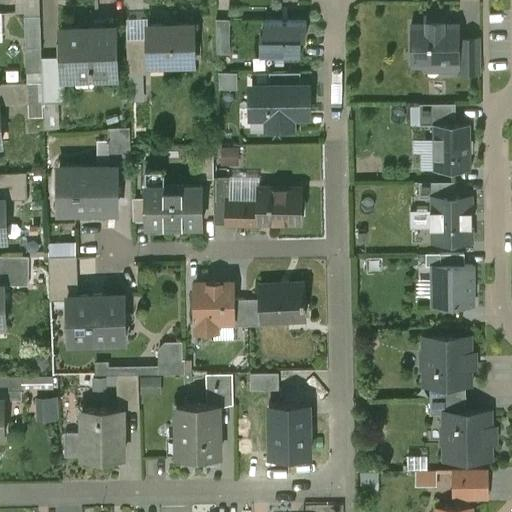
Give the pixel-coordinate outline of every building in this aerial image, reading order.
[(40,14),(24,14),(25,46),(41,45),(40,14)] [(460,17),(412,19),(413,66),(458,64),(458,75),(481,75),(480,36),(461,36),(460,17)] [(306,19),(263,19),(262,34),(259,34),(259,52),(300,53),(300,35),(306,35),(306,19)] [(192,21),(175,22),(176,23),(164,23),(164,22),(147,23),(148,36),(148,62),(149,62),(194,61),(192,21)] [(114,24),(61,25),(62,54),(62,74),(64,74),(72,73),(72,72),(90,71),(91,73),(116,72),(114,24)] [(148,36),(126,37),(128,72),(150,71),(149,62),(148,62),(148,36)] [(62,54),(41,55),(42,79),(43,100),(65,100),(64,74),(62,74),(62,54)] [(300,70),(269,70),(269,84),(300,84),(300,70)] [(90,71),(72,72),(72,73),(72,81),(75,84),(88,83),(91,80),(91,73),(90,71)] [(42,79),(28,80),(29,101),(28,101),(28,114),(43,114),(43,105),(43,100),(42,79)] [(28,80),(0,80),(0,102),(28,101),(29,101),(28,80)] [(269,84),(251,84),(252,112),(267,112),(267,123),(291,123),(291,112),(301,112),(301,84),(300,84),(269,84)] [(433,169),(472,168),(471,122),(433,122),(433,169)] [(129,125),(107,126),(109,164),(114,164),(115,176),(131,175),(129,125)] [(214,175),(213,151),(192,152),(193,176),(214,175)] [(109,164),(59,166),(61,209),(116,207),(115,176),(114,164),(109,164)] [(26,170),(0,171),(0,190),(14,190),(14,197),(27,197),(26,170)] [(228,175),(214,175),(214,223),(225,222),(225,197),(227,197),(228,175)] [(201,185),(145,187),(145,194),(146,219),(146,223),(202,221),(201,185)] [(227,197),(225,197),(225,222),(258,222),(258,219),(300,221),(300,186),(258,185),(258,197),(227,197)] [(145,194),(132,195),(133,219),(146,219),(145,194)] [(6,196),(0,196),(0,236),(8,236),(6,196)] [(433,243),(476,242),(475,197),(432,198),(433,243)] [(78,253),(48,254),(49,286),(79,285),(78,253)] [(29,254),(0,254),(0,282),(4,283),(4,284),(30,283),(29,254)] [(434,310),(477,309),(476,265),(433,266),(434,310)] [(232,280),(195,280),(196,319),(197,319),(197,328),(216,328),(216,319),(231,319),(232,318),(232,297),(232,280)] [(299,280),(259,282),(260,296),(261,313),(261,319),(304,316),(303,295),(300,295),(299,280)] [(124,291),(68,293),(70,340),(126,338),(124,291)] [(246,296),(232,297),(232,318),(231,319),(231,324),(246,323),(246,296)] [(260,296),(246,296),(246,323),(247,323),(247,313),(261,313),(260,296)] [(161,338),(161,359),(96,361),(97,391),(119,391),(118,371),(142,370),(143,391),(164,390),(164,370),(186,370),(185,338),(161,338)] [(429,383),(472,382),(471,338),(428,339),(429,383)] [(277,370),(249,370),(249,388),(277,388),(277,370)] [(232,371),(216,371),(216,397),(232,397),(232,371)] [(138,372),(120,372),(120,402),(139,402),(138,372)] [(21,374),(0,373),(0,389),(21,389),(21,374)] [(39,393),(39,417),(60,417),(60,393),(39,393)] [(308,401),(267,402),(268,454),(309,453),(308,401)] [(218,402),(176,402),(177,456),(219,455),(218,402)] [(122,456),(121,407),(81,407),(82,457),(122,456)] [(451,460),(495,459),(494,414),(450,415),(451,460)] [(419,481),(439,479),(439,466),(418,468),(419,481)] [(488,468),(453,468),(453,498),(455,498),(470,497),(488,497),(488,468)] [(470,497),(455,498),(455,505),(469,505),(470,505),(470,497)]
